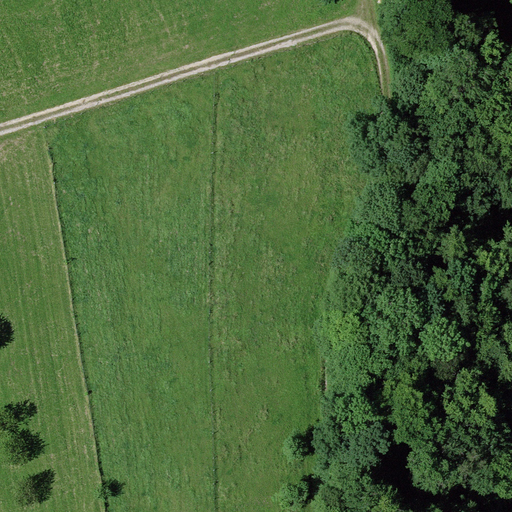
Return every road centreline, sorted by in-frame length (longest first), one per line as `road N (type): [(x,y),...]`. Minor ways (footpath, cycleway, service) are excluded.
road 1 (track): [(330,511),(333,335),(372,191),(385,96),(373,36),(368,27),(348,25)]
road 2 (track): [(0,133),(348,25)]
